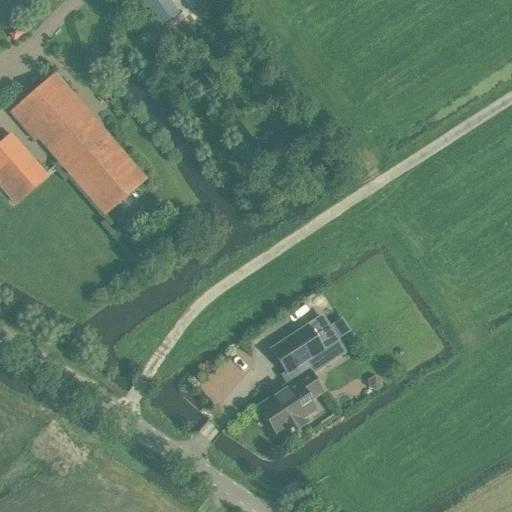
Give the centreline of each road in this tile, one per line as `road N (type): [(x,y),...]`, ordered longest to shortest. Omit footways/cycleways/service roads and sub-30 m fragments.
road 1 (track): [(119,416),(199,303),(511,100)]
road 2 (unclassified): [(271,511),(0,336)]
